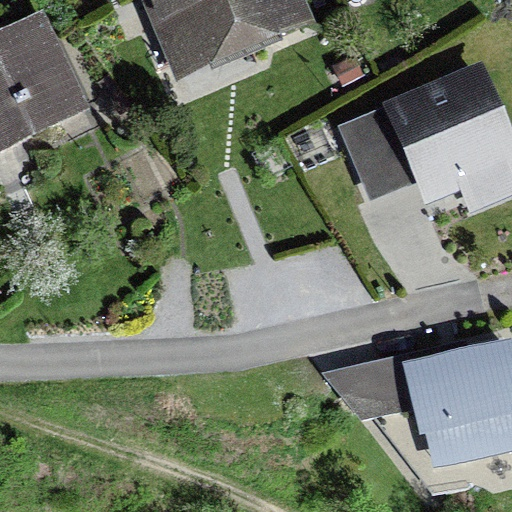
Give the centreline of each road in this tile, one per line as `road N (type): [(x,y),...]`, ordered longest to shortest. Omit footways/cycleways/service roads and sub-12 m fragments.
road 1 (residential): [(0,361),(231,349),(511,293)]
road 2 (track): [(273,511),(0,410)]
